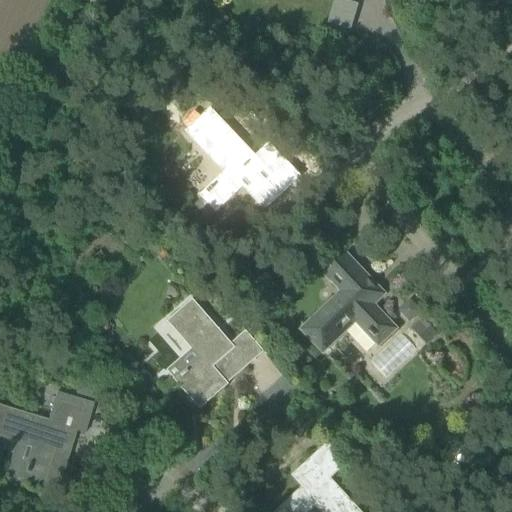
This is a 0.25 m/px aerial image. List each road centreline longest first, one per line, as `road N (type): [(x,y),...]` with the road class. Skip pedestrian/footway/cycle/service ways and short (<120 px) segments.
road 1 (unknown): [(360,0),(421,104),(511,36)]
road 2 (unclassified): [(406,110),(366,137),(364,170),(457,285)]
road 3 (track): [(0,172),(86,0)]
road 4 (unclassified): [(511,206),(436,111),(421,104),(406,110)]
